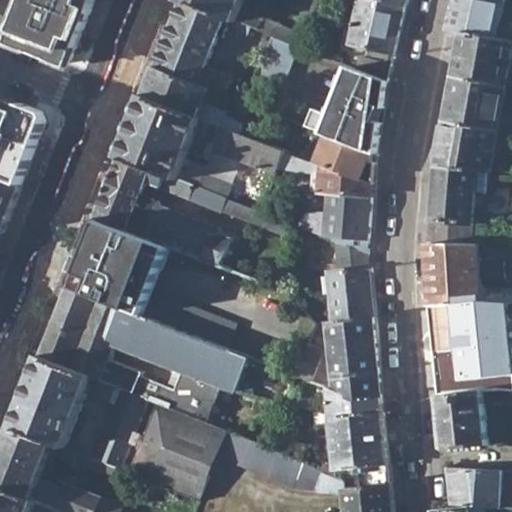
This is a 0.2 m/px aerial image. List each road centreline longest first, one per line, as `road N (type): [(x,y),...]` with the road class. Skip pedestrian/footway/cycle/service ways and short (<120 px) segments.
road 1 (residential): [(421,511),(404,247),(411,159),(441,0)]
road 2 (tertiary): [(0,358),(96,109)]
